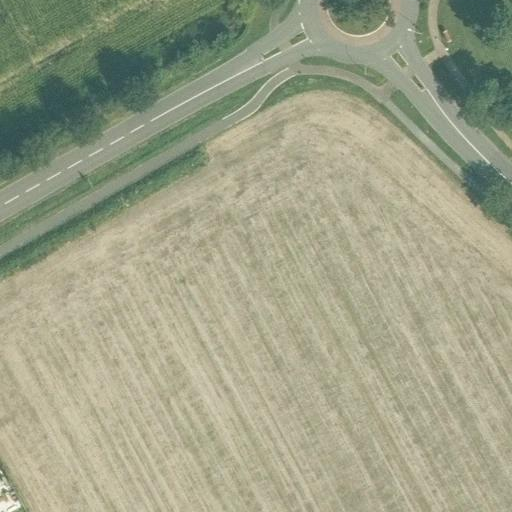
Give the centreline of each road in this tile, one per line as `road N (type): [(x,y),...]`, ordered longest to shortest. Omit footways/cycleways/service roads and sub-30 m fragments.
road 1 (tertiary): [(315,27),(0,207)]
road 2 (tertiary): [(511,181),(461,135),(386,45)]
